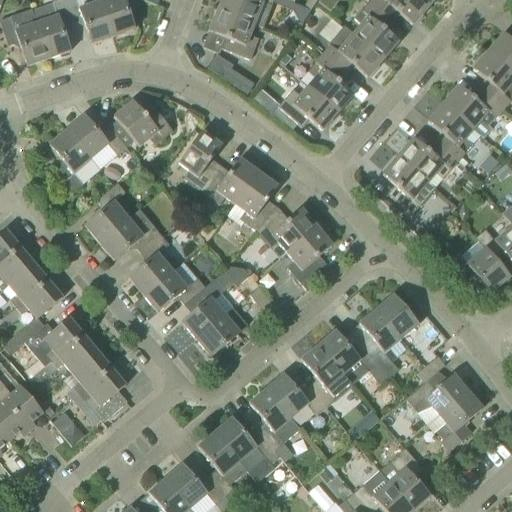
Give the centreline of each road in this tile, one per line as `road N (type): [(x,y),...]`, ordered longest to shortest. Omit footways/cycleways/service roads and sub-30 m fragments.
road 1 (residential): [(193,404),(4,198)]
road 2 (residential): [(193,404),(386,252)]
road 3 (residential): [(321,190),(478,5)]
road 4 (residential): [(321,190),(209,96),(165,74)]
road 5 (residential): [(165,74),(109,76),(0,109)]
road 6 (residential): [(62,511),(193,404)]
road 7 (residential): [(473,344),(386,252)]
